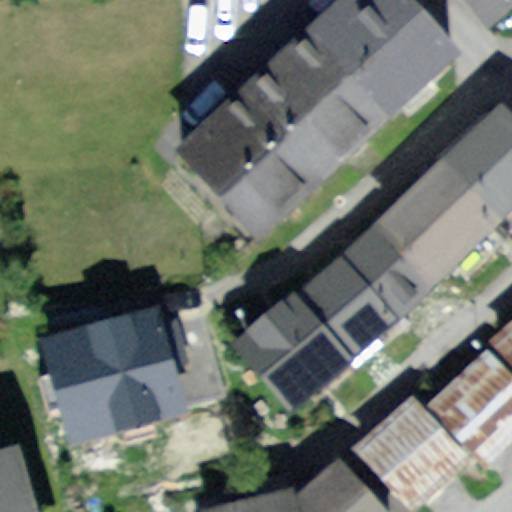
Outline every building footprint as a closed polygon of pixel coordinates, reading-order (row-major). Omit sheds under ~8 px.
[(251,238),(452,53),(402,0),(362,0),(292,66),(222,131),(185,165),(251,238)] [(511,0),(461,0),(488,28),(511,4),(511,0)] [(241,361),(292,419),(353,360),(484,236),(511,208),(511,124),(507,120),(241,361)] [(49,348),(75,440),(186,410),(160,317),(102,333),(49,348)] [(511,324),(493,341),(511,361),(511,324)] [(429,409),(485,469),(511,444),(511,443),(511,384),(485,357),(429,409)] [(349,444),(408,511),(415,511),(440,491),(471,464),(408,392),(349,444)] [(0,511),(28,511),(12,454),(0,457),(0,511)] [(304,511),(367,511),(339,480),(304,511)] [(250,507),(219,511),(296,511),(294,499),(250,507)]
